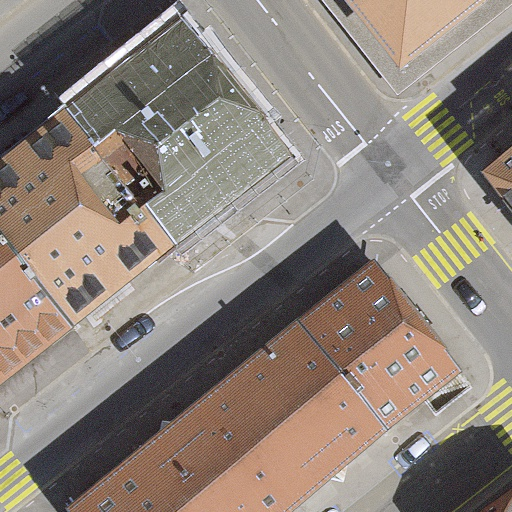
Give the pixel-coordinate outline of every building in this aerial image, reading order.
[(409,88),(511,6),(511,0),(322,0),(398,96),(409,88)] [(284,158),(177,23),(67,111),(94,144),(143,206),(174,246),(227,204),(284,158)] [(98,307),(174,246),(143,206),(94,144),(67,111),(0,162),(0,235),(72,327),(98,307)] [(511,159),(493,174),(511,198),(511,159)] [(72,327),(0,235),(0,382),(52,341),(72,327)] [(373,267),(300,326),(385,431),(425,399),(435,391),(458,372),(408,309),(373,267)] [(108,480),(68,511),(284,511),(328,477),(343,479),(344,471),(346,462),(385,431),(300,326),(289,334),(267,352),(175,426),(162,423),(161,432),(161,438),(141,454),(108,480)] [(511,511),(511,500),(495,511),(511,511)]
